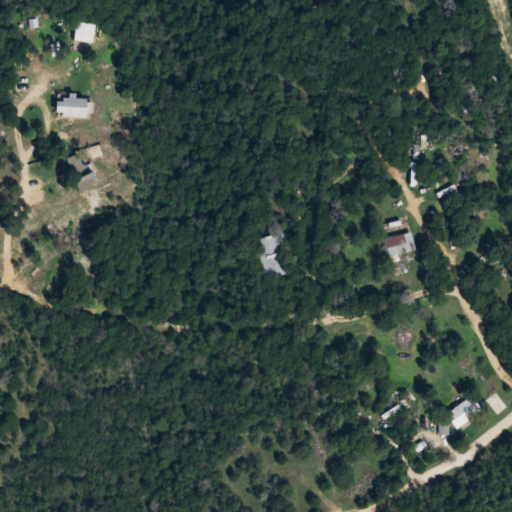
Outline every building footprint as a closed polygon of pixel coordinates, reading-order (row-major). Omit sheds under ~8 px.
[(79,41),(79,50),(94,49),(93,22),(75,23),(76,42),(79,41)] [(92,116),(92,97),(58,97),(58,116),(92,116)] [(488,157),(464,141),(454,155),(478,172),(488,157)] [(82,192),(97,184),(80,153),(65,161),(82,192)] [(256,238),(267,280),(290,274),(282,242),(289,240),(287,231),(256,238)] [(386,256),(415,251),(412,232),(383,238),(386,256)] [(456,428),(479,412),(469,398),(446,414),(456,428)]
